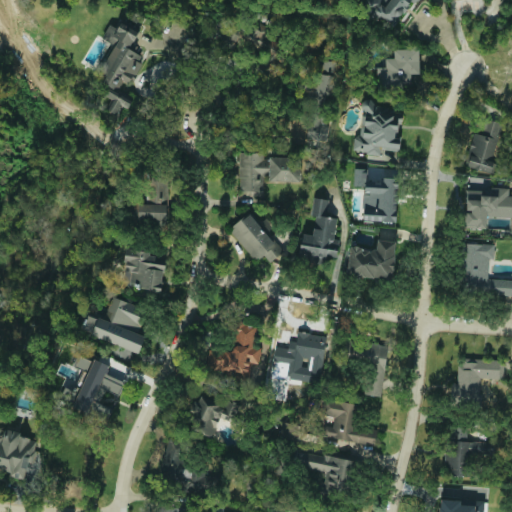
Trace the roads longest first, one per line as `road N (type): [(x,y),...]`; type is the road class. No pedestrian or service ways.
road 1 (residential): [(462,68),(435,142),(417,385),(389,511)]
road 2 (residential): [(118,511),(130,445),(173,352),(196,275),(207,77)]
road 3 (residential): [(511,325),(421,320),(196,275)]
